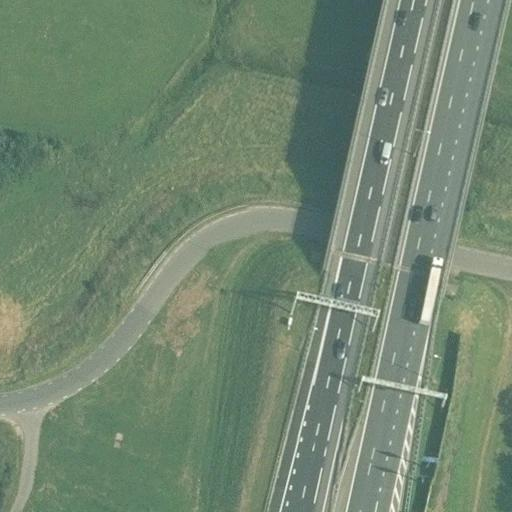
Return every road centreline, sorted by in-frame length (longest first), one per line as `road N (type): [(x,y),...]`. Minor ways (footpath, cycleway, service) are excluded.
road 1 (tertiary): [(511,272),(0,158)]
road 2 (motorway): [(419,0),(305,511)]
road 3 (motorway): [(365,511),(478,0)]
